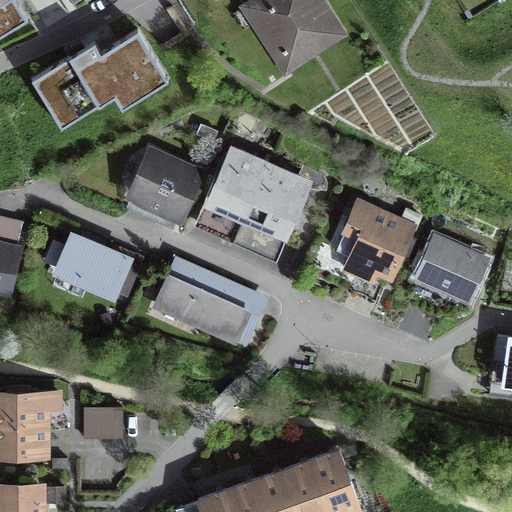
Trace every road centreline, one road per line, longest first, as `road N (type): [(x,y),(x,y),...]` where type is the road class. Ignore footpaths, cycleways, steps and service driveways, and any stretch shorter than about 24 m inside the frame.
road 1 (residential): [(304,297),(38,182)]
road 2 (residential): [(122,511),(270,361),(304,297)]
road 3 (residential): [(304,297),(430,352),(484,315),(511,318)]
road 4 (residential): [(131,0),(0,64)]
